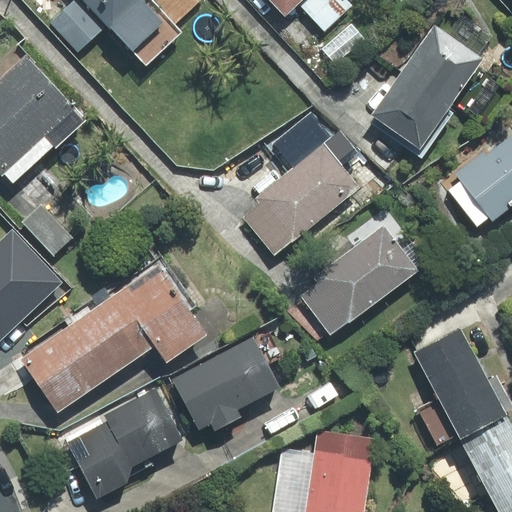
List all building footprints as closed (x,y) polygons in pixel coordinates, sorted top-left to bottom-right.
[(78,52),(105,27),(79,0),(74,0),(50,22),(78,52)] [(86,0),(147,65),(182,32),(175,24),(200,0),(86,0)] [(298,2),(325,30),(353,5),(348,0),(271,0),(285,14),(298,2)] [(448,110),(483,58),(435,25),(372,115),(375,117),(371,122),(422,157),(452,113),(448,110)] [(87,120),(26,54),(0,78),(0,174),(1,176),(4,173),(13,183),(54,146),(56,148),(87,120)] [(357,153),(339,131),(255,198),(260,205),(244,217),(275,255),(358,188),(340,166),(357,153)] [(511,134),(485,155),(483,152),(456,174),(461,180),(448,190),(477,228),(489,218),(492,222),(511,206),(511,134)] [(41,204),(22,222),(54,255),(73,238),(41,204)] [(416,267),(425,260),(385,207),(346,236),(353,246),(313,277),(317,283),(300,295),(330,335),(348,321),(349,323),(419,271),(416,267)] [(12,229),(0,239),(0,340),(62,282),(12,229)] [(196,305),(161,256),(115,289),(117,292),(154,345),(167,362),(206,334),(189,310),(196,305)] [(154,345),(117,292),(69,326),(106,379),(154,345)] [(21,359),(58,412),(106,379),(69,326),(21,359)] [(511,409),(511,405),(497,377),(488,381),(460,328),(414,352),(438,397),(418,408),(438,445),(457,434),(460,440),(507,415),(506,413),(511,409)] [(173,380),(200,429),(211,423),(215,431),(241,417),(236,409),(280,386),(253,337),(173,380)] [(97,499),(127,483),(131,467),(183,440),(155,388),(103,416),(106,421),(66,442),(97,499)] [(511,511),(511,424),(507,415),(460,440),(499,511),(511,511)] [(365,511),(377,438),(318,429),(314,453),(281,448),(271,511),(365,511)]
